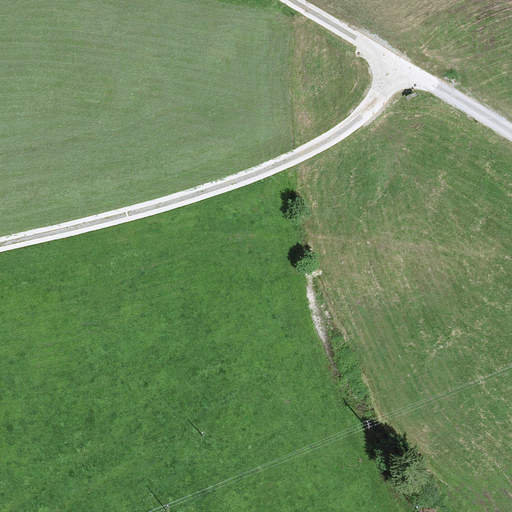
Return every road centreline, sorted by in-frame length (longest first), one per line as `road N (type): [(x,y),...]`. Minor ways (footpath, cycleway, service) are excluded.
road 1 (track): [(398,66),(369,108),(302,153),(146,209),(0,244)]
road 2 (track): [(511,132),(300,0)]
